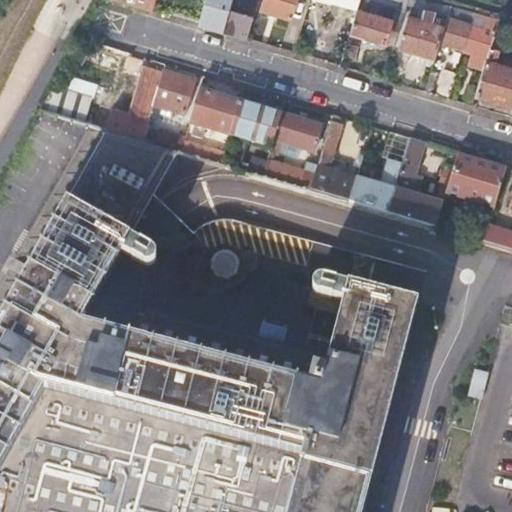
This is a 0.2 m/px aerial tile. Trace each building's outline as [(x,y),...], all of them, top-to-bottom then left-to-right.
[(121,0),(151,9),(153,0),(121,0)] [(204,0),(174,0),(172,10),(199,18),(204,0)] [(230,3),(230,0),(204,0),(199,18),(198,23),(216,28),(222,30),(230,3)] [(257,0),(255,8),(291,19),(296,0),(257,0)] [(322,0),(357,9),(359,0),(322,0)] [(240,36),(246,38),(253,16),(235,11),(237,5),(230,3),(222,30),(240,36)] [(406,8),(396,5),(392,20),(387,35),(397,38),(406,8)] [(377,9),(374,15),(380,17),(382,10),(377,9)] [(385,43),(387,35),(392,20),(387,19),(389,12),(382,10),(380,17),(374,15),(357,10),(350,33),(385,43)] [(483,27),(487,16),(475,13),(473,18),(471,24),(483,27)] [(439,42),(444,26),(408,16),(398,47),(434,57),(435,56),(439,42)] [(490,46),(498,19),(487,16),(483,27),(471,24),(463,49),(474,53),(470,65),(483,69),(490,46)] [(463,49),(471,24),(447,17),(444,26),(439,42),(463,49)] [(346,45),(343,55),(353,58),(356,48),(346,45)] [(511,106),(511,67),(510,67),(511,61),(502,58),(501,64),(497,63),(500,49),(490,46),(483,69),(475,96),(496,102),(511,106)] [(431,69),(437,70),(438,71),(442,58),(435,56),(434,57),(431,69)] [(124,136),(142,142),(164,73),(145,67),(144,68),(140,66),(138,73),(142,75),(124,136)] [(426,85),(431,87),(437,70),(431,69),(426,85)] [(436,95),(448,98),(456,73),(444,69),(436,95)] [(142,142),(152,144),(161,114),(163,108),(179,113),(186,115),(195,82),(178,77),(164,73),(142,142)] [(65,93),(91,100),(95,87),(70,79),(65,93)] [(40,111),(97,128),(104,104),(91,100),(65,93),(52,89),(40,111)] [(201,128),(230,137),(241,101),(209,91),(201,89),(190,125),(196,127),(195,132),(199,133),(201,128)] [(265,147),(271,149),(272,146),(282,113),(262,107),(241,101),(230,137),(260,146),(258,152),(263,154),(265,147)] [(163,108),(161,114),(176,119),(179,113),(163,108)] [(302,119),(282,113),(272,146),(278,147),(280,143),(314,153),(322,125),(302,119)] [(311,191),(349,203),(357,179),(343,174),(324,169),(331,161),(333,159),(343,125),(338,124),(340,118),(334,116),(316,175),(311,191)] [(395,169),(401,171),(410,139),(397,135),(388,167),(395,169)] [(170,150),(181,153),(184,143),(185,140),(175,138),(170,150)] [(388,214),(436,228),(446,193),(447,192),(440,190),(436,203),(417,197),(423,178),(415,175),(425,143),(410,139),(401,171),(388,214)] [(181,153),(222,165),(225,155),(184,143),(181,153)] [(446,193),(495,207),(506,168),(481,160),(458,153),(451,176),(448,186),(447,192),(446,193)] [(324,169),(343,174),(344,170),(337,167),(331,161),(324,169)] [(249,173),(263,177),(266,168),(252,163),(249,173)] [(349,203),(388,214),(401,171),(395,169),(389,188),(357,179),(349,203)] [(300,188),(311,191),(316,175),(305,172),(300,188)] [(451,175),(443,173),(441,182),(448,184),(451,175)] [(98,294),(139,219),(108,210),(67,198),(0,317),(0,511),(362,511),(413,311),(343,294),(327,357),(98,294)] [(484,242),(511,250),(511,200),(506,221),(511,222),(511,233),(489,227),(484,242)]
